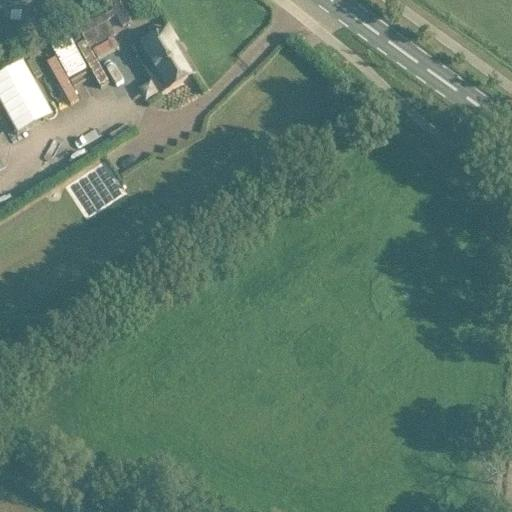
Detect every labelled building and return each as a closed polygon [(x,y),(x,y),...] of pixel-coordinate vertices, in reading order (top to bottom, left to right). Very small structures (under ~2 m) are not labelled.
[(5,0),(5,6),(40,12),(40,11),(59,15),(61,0),(5,0)] [(127,2),(112,10),(122,28),(137,20),(127,2)] [(78,30),(90,50),(116,37),(108,23),(104,17),(78,30)] [(167,29),(133,49),(161,96),(195,75),(167,29)] [(59,37),(40,46),(47,63),(67,54),(59,37)] [(23,65),(0,78),(0,105),(18,137),(53,118),(23,65)]
